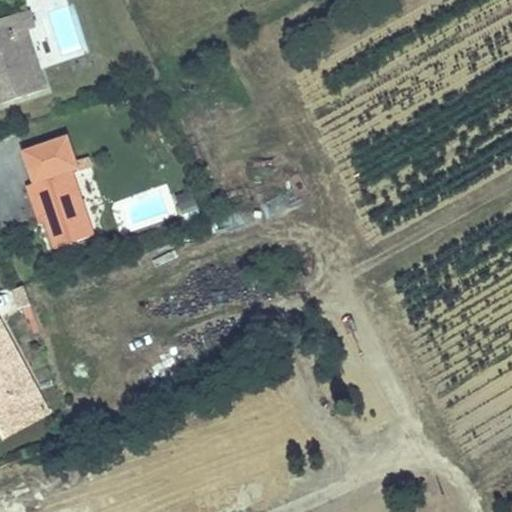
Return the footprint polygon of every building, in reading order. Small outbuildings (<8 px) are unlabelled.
[(0,18),(0,102),(47,88),(28,30),(37,27),(31,9),(0,18)] [(97,228),(75,166),(82,164),(71,133),(28,148),(39,179),(31,182),(41,210),(47,208),(59,242),(97,228)] [(28,285),(17,288),(23,309),(34,306),(28,285)] [(44,398),(1,319),(0,319),(0,414),(3,420),(44,398)] [(9,431),(50,408),(44,398),(3,420),(9,431)]
